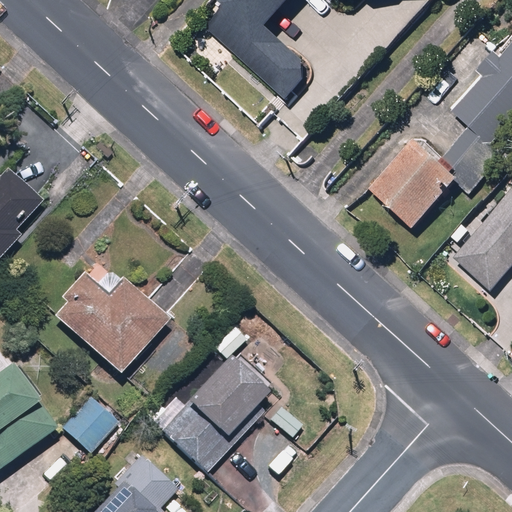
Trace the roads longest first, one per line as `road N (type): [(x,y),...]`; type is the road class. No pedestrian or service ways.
road 1 (secondary): [(25,0),(456,396)]
road 2 (residential): [(456,396),(347,511)]
